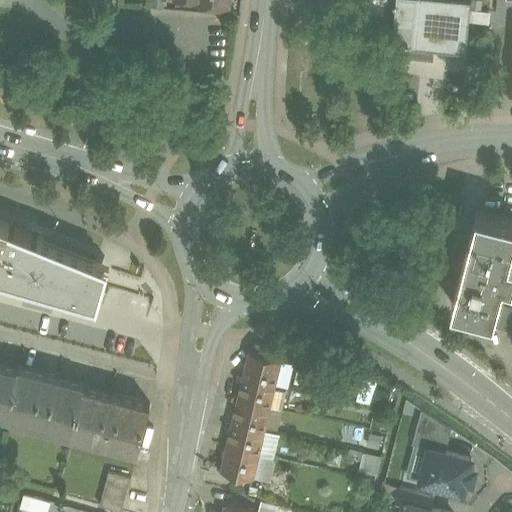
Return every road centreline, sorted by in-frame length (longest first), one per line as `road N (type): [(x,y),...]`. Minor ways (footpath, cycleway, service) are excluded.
road 1 (residential): [(31,0),(63,26),(98,34),(153,28),(200,41)]
road 2 (tertiary): [(464,138),(415,142),(300,182)]
road 3 (tertiary): [(319,217),(385,173),(464,138)]
road 4 (secondary): [(46,153),(185,228)]
road 5 (secondary): [(198,191),(46,153)]
road 6 (residential): [(205,279),(187,344),(184,427)]
road 7 (residential): [(184,427),(215,332),(237,296)]
road 8 (tertiary): [(260,34),(229,167)]
road 9 (secondary): [(406,339),(511,417)]
road 10 (tertiary): [(267,164),(260,34)]
road 11 (secondary): [(288,288),(406,339)]
road 12 (secondary): [(406,339),(314,259)]
